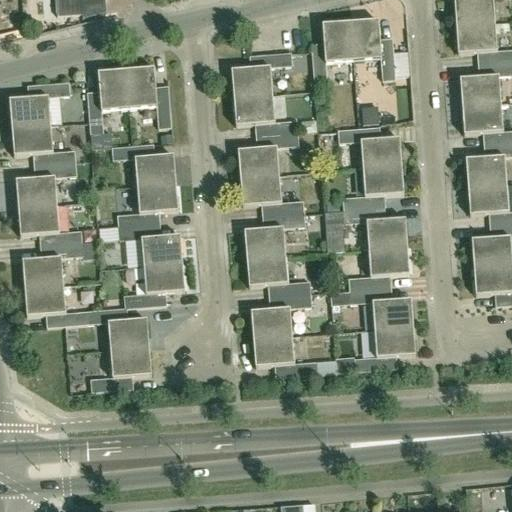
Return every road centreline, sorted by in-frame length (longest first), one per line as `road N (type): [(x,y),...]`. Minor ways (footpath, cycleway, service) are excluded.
road 1 (tertiary): [(5,485),(259,467),(499,432)]
road 2 (tertiary): [(499,432),(5,453)]
road 3 (residential): [(496,325),(439,326),(428,313),(403,0)]
road 4 (residential): [(180,335),(199,299),(177,19)]
road 5 (residential): [(0,61),(177,19)]
